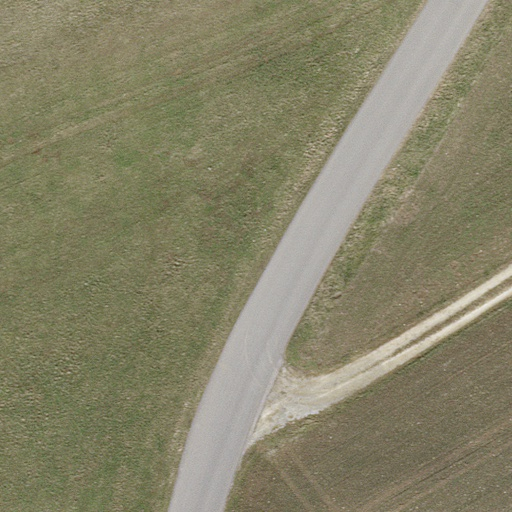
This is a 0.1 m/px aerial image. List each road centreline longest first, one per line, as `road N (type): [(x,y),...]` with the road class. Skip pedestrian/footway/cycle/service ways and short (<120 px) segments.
road 1 (tertiary): [(461,0),(263,344),(225,431),(204,511)]
road 2 (track): [(225,431),(381,365),(511,283)]
